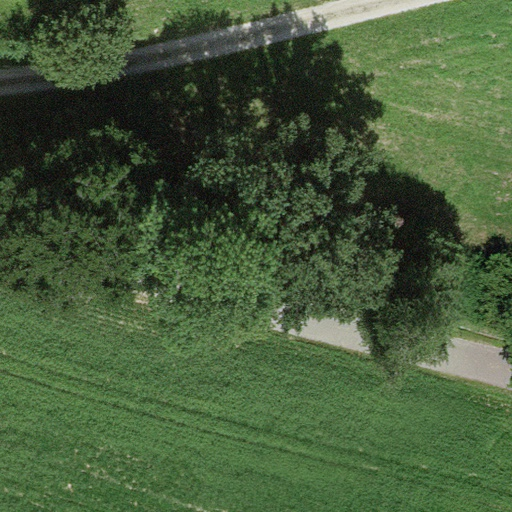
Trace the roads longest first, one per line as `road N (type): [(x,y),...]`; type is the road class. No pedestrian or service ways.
road 1 (track): [(0,224),(220,297),(511,373)]
road 2 (track): [(385,0),(0,81)]
